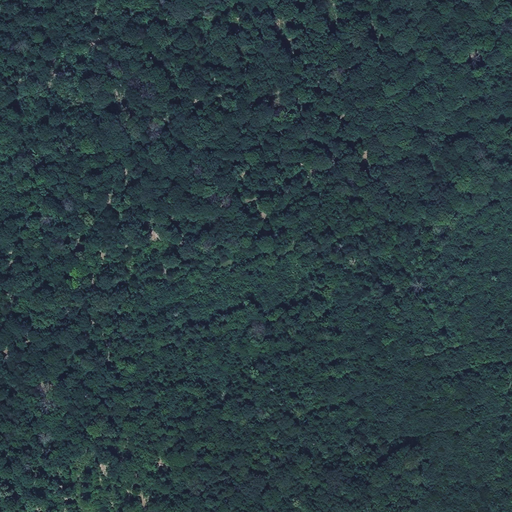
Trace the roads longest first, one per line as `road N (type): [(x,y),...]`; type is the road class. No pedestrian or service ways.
road 1 (track): [(147,511),(83,242),(511,137)]
road 2 (track): [(169,0),(161,44),(92,215),(79,271),(39,337),(0,356)]
road 3 (track): [(83,242),(68,229),(0,94)]
